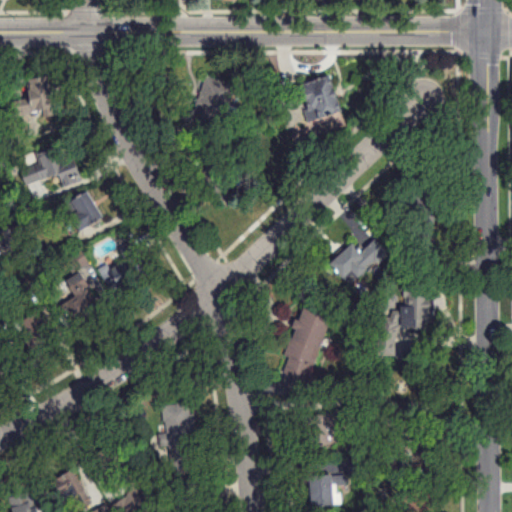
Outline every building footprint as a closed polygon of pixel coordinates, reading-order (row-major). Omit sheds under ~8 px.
[(192,122),(225,131),(238,84),(205,75),(192,122)] [(344,113),(335,75),(285,87),(290,107),(305,103),(309,121),(344,113)] [(33,205),(54,201),(50,182),(62,179),(64,188),(85,184),(82,169),(65,172),(60,149),(39,153),(41,167),(27,170),(33,205)] [(436,186),(409,185),(408,251),(435,251),(436,186)] [(108,219),(91,192),(68,207),(85,233),(108,219)] [(21,246),(16,227),(3,231),(8,250),(21,246)] [(364,251),(356,243),(334,263),(353,285),(390,252),(378,238),(364,251)] [(102,268),(111,293),(148,280),(137,249),(124,254),(126,259),(102,268)] [(402,274),(403,328),(436,327),(435,280),(423,281),(423,273),(402,274)] [(101,310),(87,280),(71,287),(84,317),(101,310)] [(332,317),(304,308),(282,373),(310,382),(332,317)] [(32,351),(56,339),(41,311),(17,323),(32,351)] [(164,407),(168,433),(161,434),(163,447),(169,446),(173,472),(201,467),(190,402),(164,407)] [(347,426),(345,411),(307,417),(311,447),(342,443),(339,428),(347,426)] [(44,486),(54,511),(77,511),(92,506),(77,472),(44,486)] [(312,477),(314,508),(340,506),(338,483),(345,483),(345,475),(312,477)] [(135,511),(149,498),(137,487),(114,509),(117,511),(135,511)] [(40,511),(35,490),(10,496),(13,511),(40,511)] [(413,511),(434,511),(435,493),(414,493),(413,511)]
